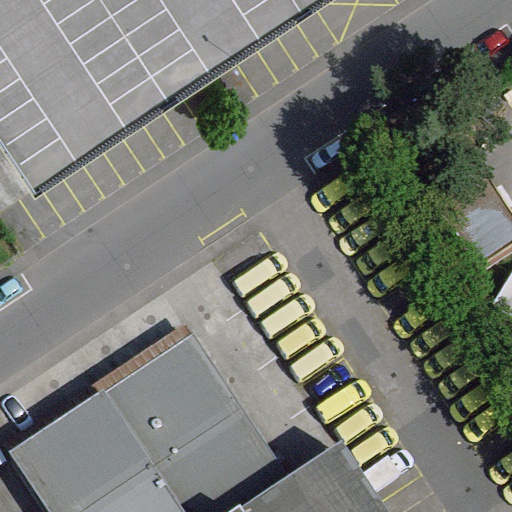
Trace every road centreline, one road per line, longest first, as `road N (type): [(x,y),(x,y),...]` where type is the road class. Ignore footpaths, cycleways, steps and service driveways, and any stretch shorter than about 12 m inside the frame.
road 1 (unclassified): [(511,0),(0,342)]
road 2 (unknown): [(265,164),(483,511)]
